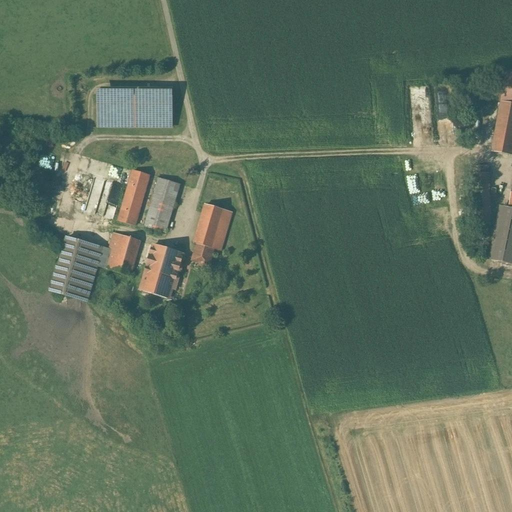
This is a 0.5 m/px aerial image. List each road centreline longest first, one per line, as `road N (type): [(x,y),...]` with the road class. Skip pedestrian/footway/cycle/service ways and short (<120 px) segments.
road 1 (track): [(203,159),(449,151),(497,163)]
road 2 (track): [(119,230),(49,216),(66,152),(90,137),(192,134)]
